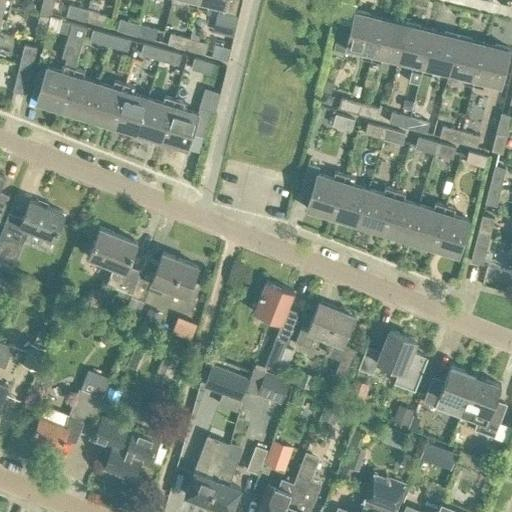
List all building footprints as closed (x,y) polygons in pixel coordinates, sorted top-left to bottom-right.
[(42,0),(39,12),(50,15),(53,0),(42,0)] [(197,0),(197,4),(207,7),(208,0),(211,0),(224,3),(223,9),(235,12),(237,0),(197,0)] [(66,13),(85,18),(88,8),(69,2),(66,13)] [(0,3),(0,14),(6,16),(9,6),(0,3)] [(88,8),(85,18),(103,24),(106,13),(88,8)] [(360,55),(370,57),(381,14),(355,8),(351,23),(339,20),(333,47),(345,50),(347,44),(362,47),(360,55)] [(218,11),(213,30),(232,34),(237,15),(218,11)] [(50,15),(39,12),(34,31),(45,34),(50,15)] [(382,52),(398,56),(406,20),(381,14),(370,57),(380,60),(382,52)] [(113,26),(133,32),(136,21),(116,15),(113,26)] [(61,108),(74,65),(86,25),(60,18),(57,29),(68,32),(61,54),(66,56),(62,69),(46,64),(35,100),(61,108)] [(411,67),(421,70),(432,27),(406,20),(398,56),(413,60),(411,67)] [(136,21),(133,32),(154,38),(157,27),(136,21)] [(193,25),(191,32),(199,35),(201,27),(193,25)] [(89,38),(108,43),(111,32),(92,27),(89,38)] [(433,65),(448,69),(457,33),(432,27),(421,70),(431,72),(433,65)] [(167,41),(186,47),(189,36),(170,31),(167,41)] [(111,32),(108,43),(127,48),(130,37),(111,32)] [(462,80),(472,82),(483,39),(457,33),(448,69),(464,73),(462,80)] [(189,36),(186,47),(204,52),(207,41),(189,36)] [(483,39),(472,82),(482,85),(484,77),(500,81),(509,46),(483,39)] [(140,52),(159,57),(162,46),(143,41),(140,52)] [(24,42),(20,58),(32,61),(36,45),(24,42)] [(162,46),(159,57),(177,63),(180,52),(162,46)] [(191,66),(209,72),(212,61),(194,55),(191,66)] [(32,61),(20,58),(13,88),(25,91),(32,61)] [(61,108),(86,115),(97,80),(82,75),(84,68),(74,65),(61,108)] [(86,115),(111,123),(124,80),(114,77),(112,85),(97,80),(86,115)] [(111,123),(136,131),(147,96),(132,91),(134,84),(124,80),(111,123)] [(334,100),(331,95),(333,84),(326,83),(321,103),(332,105),(334,100)] [(136,131),(161,138),(174,96),(164,93),(162,100),(147,96),(136,131)] [(338,106),(357,111),(360,100),(341,95),(338,106)] [(174,96),(161,138),(187,146),(191,131),(203,134),(211,109),(199,105),(197,111),(182,106),(184,99),(174,96)] [(404,98),(402,106),(410,108),(412,100),(404,98)] [(360,100),(357,111),(375,116),(378,105),(360,100)] [(388,120),(407,125),(410,114),(391,109),(388,120)] [(332,122),(351,128),(354,117),(335,111),(332,122)] [(501,111),(496,129),(507,132),(511,113),(501,111)] [(410,114),(407,125),(426,130),(429,120),(410,114)] [(364,131),(383,136),(386,126),(367,120),(364,131)] [(439,134),(458,139),(461,128),(442,123),(439,134)] [(386,126),(383,136),(401,142),(404,131),(386,126)] [(461,128),(458,139),(476,145),(479,134),(461,128)] [(507,132),(496,129),(491,148),(502,151),(507,132)] [(414,145),(433,151),(436,140),(417,134),(414,145)] [(436,140),(433,151),(452,156),(455,145),(436,140)] [(465,159),(484,165),(487,154),(468,149),(465,159)] [(306,206),(331,214),(345,172),(335,169),(332,176),(317,171),(319,165),(307,161),(299,187),(311,191),(306,206)] [(494,163),(489,182),(500,185),(505,166),(494,163)] [(0,172),(0,216),(9,194),(0,190),(0,183),(4,174),(0,172)] [(331,214),(356,222),(367,187),(352,182),(354,175),(345,172),(331,214)] [(500,185),(489,182),(485,201),(496,204),(500,185)] [(356,222),(381,230),(395,187),(385,184),(383,192),(367,187),(356,222)] [(381,230),(406,237),(417,202),(402,198),(404,190),(395,187),(381,230)] [(8,211),(0,232),(0,257),(13,263),(28,227),(54,237),(64,211),(30,197),(22,216),(8,211)] [(406,237),(431,245),(445,203),(435,200),(433,207),(417,202),(406,237)] [(445,203),(431,245),(457,253),(468,218),(452,213),(454,206),(445,203)] [(482,213),(478,229),(489,232),(493,216),(482,213)] [(126,305),(127,306),(146,256),(141,268),(128,263),(137,239),(100,225),(88,253),(114,264),(107,281),(132,291),(126,305)] [(489,232),(478,229),(470,259),(482,262),(489,232)] [(146,256),(127,306),(139,310),(149,287),(161,291),(164,284),(186,293),(198,264),(162,250),(158,261),(146,256)] [(0,271),(0,290),(13,296),(19,278),(0,271)] [(253,309),(281,320),(294,289),(265,278),(253,309)] [(44,303),(59,309),(63,298),(48,292),(44,303)] [(310,345),(315,332),(333,339),(328,353),(340,357),(335,370),(346,374),(357,347),(343,342),(354,313),(319,299),(307,327),(301,324),(295,339),(310,345)] [(148,306),(142,320),(156,326),(162,312),(148,306)] [(178,311),(174,325),(194,331),(198,317),(178,311)] [(99,335),(108,345),(124,332),(115,322),(99,335)] [(416,337),(389,326),(380,349),(367,343),(358,366),(372,371),(377,359),(399,367),(395,379),(394,379),(393,380),(414,388),(427,355),(426,354),(426,355),(411,349),(416,337)] [(35,341),(45,345),(49,333),(40,329),(35,341)] [(275,368),(285,344),(289,334),(278,329),(264,364),(275,368)] [(0,339),(0,402),(7,384),(0,380),(0,363),(8,343),(0,339)] [(22,362),(37,368),(45,346),(30,340),(22,362)] [(162,354),(182,362),(187,349),(168,340),(162,354)] [(240,399),(249,376),(212,361),(203,385),(240,399)] [(434,404),(459,414),(475,373),(449,363),(444,378),(432,374),(423,399),(434,404)] [(253,389),(277,398),(286,376),(261,366),(253,389)] [(297,370),(293,380),(310,387),(313,377),(297,370)] [(39,414),(31,434),(61,446),(65,436),(75,440),(83,420),(80,419),(83,410),(95,415),(102,396),(110,376),(98,372),(93,383),(84,380),(81,387),(79,387),(68,414),(46,405),(42,415),(39,414)] [(475,373),(459,414),(476,420),(473,427),(494,435),(506,402),(495,398),(501,383),(475,373)] [(100,405),(113,411),(123,388),(109,382),(100,405)] [(399,402),(393,417),(407,423),(413,407),(399,402)] [(327,404),(323,413),(334,418),(338,409),(327,404)] [(413,413),(409,421),(417,424),(420,416),(413,413)] [(112,445),(104,463),(133,475),(140,457),(149,461),(159,437),(102,415),(93,437),(112,445)] [(165,434),(171,419),(163,416),(158,431),(165,434)] [(358,468),(366,448),(359,446),(364,431),(354,427),(336,475),(347,479),(351,466),(358,468)] [(184,492),(207,501),(226,452),(230,441),(211,434),(207,445),(214,447),(205,472),(194,468),(184,492)] [(264,461),(284,468),(293,445),(273,438),(264,461)] [(246,468),(258,472),(267,448),(255,444),(246,468)] [(441,445),(435,461),(450,468),(457,451),(441,445)] [(226,452),(207,501),(211,502),(210,505),(219,509),(221,506),(231,510),(240,486),(228,481),(237,457),(226,452)] [(294,482),(281,511),(307,511),(308,510),(298,506),(317,456),(305,452),(294,482)] [(488,466),(484,477),(495,481),(499,470),(488,466)] [(370,511),(372,508),(382,511),(392,511),(405,482),(375,470),(362,503),(351,499),(345,511),(370,511)] [(281,511),(294,482),(282,477),(278,485),(268,481),(259,505),(260,508),(258,511),(281,511)] [(464,511),(467,506),(440,496),(434,511),(464,511)] [(432,511),(405,501),(400,511),(432,511)]
